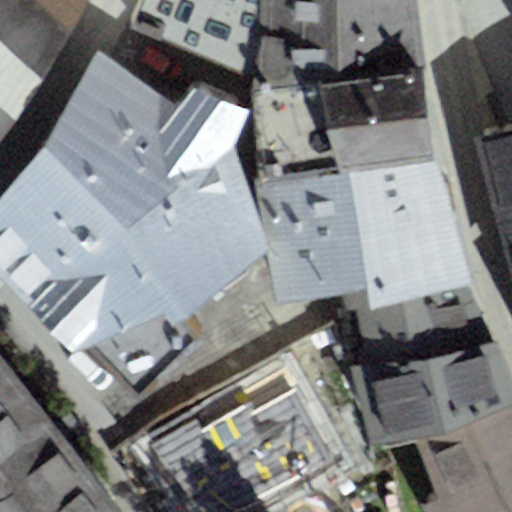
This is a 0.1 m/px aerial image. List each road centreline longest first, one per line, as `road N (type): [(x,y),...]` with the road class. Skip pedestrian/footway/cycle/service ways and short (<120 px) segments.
road 1 (residential): [(511,330),(488,254),(436,0)]
road 2 (residential): [(114,0),(0,172)]
